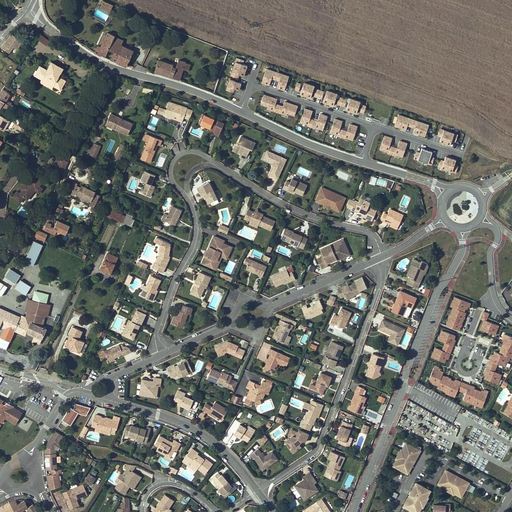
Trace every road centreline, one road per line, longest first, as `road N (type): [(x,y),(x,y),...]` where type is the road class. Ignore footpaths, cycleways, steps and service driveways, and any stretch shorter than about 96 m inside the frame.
road 1 (residential): [(161,353),(153,337),(196,234),(192,206),(173,177),(172,164),(186,151),(305,216),(370,232),(383,256)]
road 2 (unclassified): [(352,511),(429,303),(462,241)]
road 3 (residential): [(259,490),(319,445),(383,256)]
road 4 (residential): [(104,398),(191,427),(259,490)]
road 5 (unclassified): [(0,195),(11,178),(52,156),(105,66)]
road 6 (residential): [(506,497),(427,454),(395,511)]
road 7 (residential): [(105,66),(240,110)]
road 8 (residential): [(240,110),(362,161)]
road 9 (residential): [(372,127),(250,85)]
road 10 (residential): [(265,305),(383,256)]
